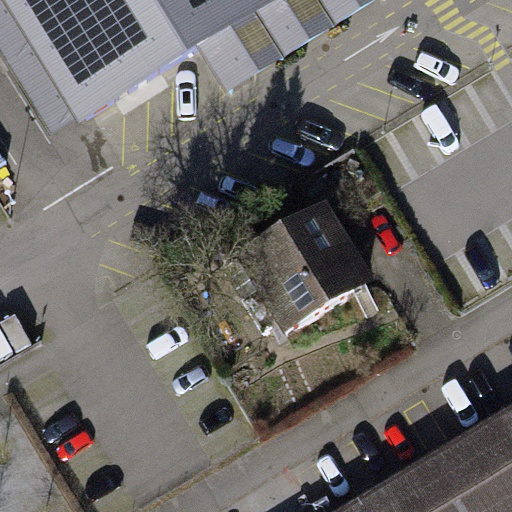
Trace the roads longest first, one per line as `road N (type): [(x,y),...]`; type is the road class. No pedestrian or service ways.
road 1 (residential): [(511,315),(197,511)]
road 2 (residential): [(23,254),(191,511)]
